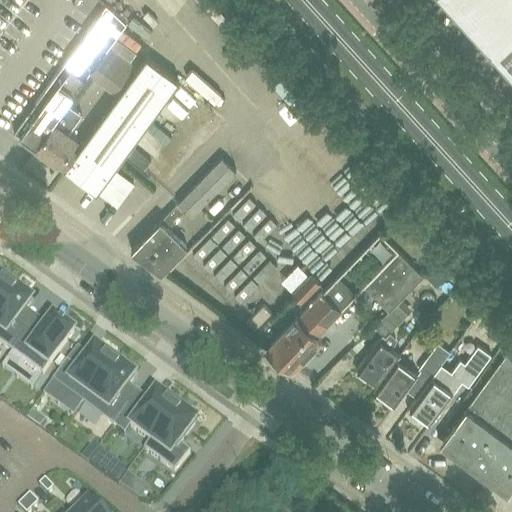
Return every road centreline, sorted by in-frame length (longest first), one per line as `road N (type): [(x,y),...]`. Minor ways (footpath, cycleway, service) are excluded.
road 1 (residential): [(270,406),(0,208)]
road 2 (primary): [(511,233),(298,0)]
road 3 (unclassified): [(511,163),(362,0)]
road 4 (residential): [(415,511),(270,406)]
road 5 (residential): [(178,511),(270,406)]
